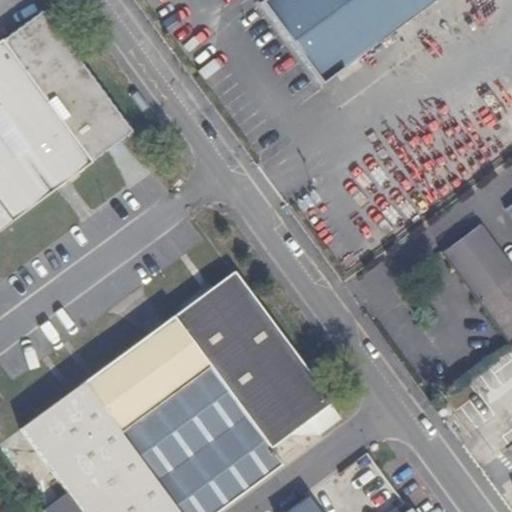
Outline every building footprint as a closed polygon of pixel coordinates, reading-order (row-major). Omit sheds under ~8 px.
[(435,0),(265,0),(261,3),(321,84),(342,69),(435,0)] [(40,12),(0,42),(0,214),(8,225),(130,133),(40,12)] [(443,254),(511,346),(511,345),(511,270),(480,227),(443,254)] [(234,273),(173,317),(269,449),(331,405),(234,273)] [(173,317),(81,385),(174,511),(217,511),(281,465),(269,449),(173,317)] [(466,380),(447,394),(458,410),(477,397),(466,380)] [(174,511),(81,385),(20,430),(66,494),(79,511),(174,511)] [(79,511),(66,494),(42,511),(43,511),(79,511)]
